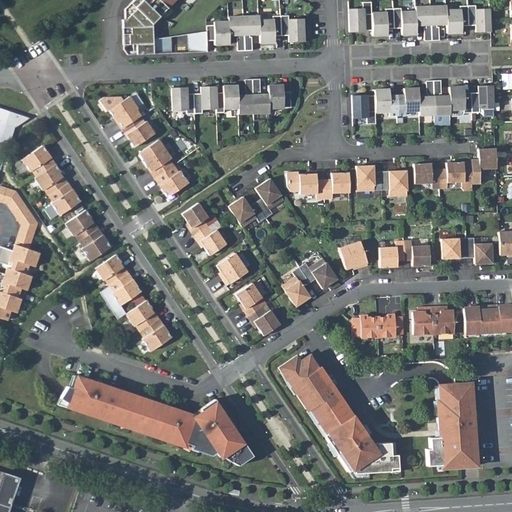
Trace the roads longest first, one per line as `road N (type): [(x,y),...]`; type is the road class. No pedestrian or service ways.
road 1 (residential): [(249,358),(357,292),(511,280)]
road 2 (tertiary): [(0,429),(268,511)]
road 3 (residential): [(332,64),(110,70)]
road 4 (residential): [(58,331),(66,349),(196,393),(220,377)]
road 5 (residential): [(350,511),(249,358)]
road 6 (residential): [(153,216),(68,89),(41,78)]
road 7 (residential): [(41,78),(42,107),(125,234)]
road 8 (residential): [(125,234),(220,377)]
road 9 (residential): [(249,358),(153,216)]
road 10 (residential): [(220,377),(297,491),(301,511)]
road 11 (residential): [(485,58),(332,64)]
road 12 (residential): [(335,155),(467,150)]
road 13 (tertiary): [(390,511),(511,502)]
